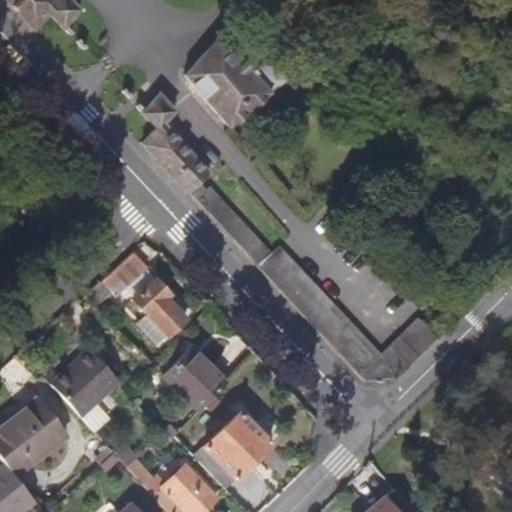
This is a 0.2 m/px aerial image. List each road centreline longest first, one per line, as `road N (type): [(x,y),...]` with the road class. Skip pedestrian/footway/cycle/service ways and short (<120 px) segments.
road 1 (unclassified): [(156,194),(373,423)]
road 2 (unclassified): [(156,194),(0,337)]
road 3 (unclassified): [(373,423),(511,301)]
road 4 (residential): [(174,13),(74,108)]
